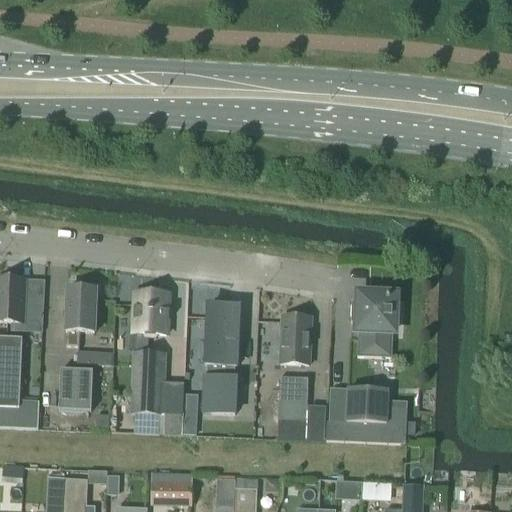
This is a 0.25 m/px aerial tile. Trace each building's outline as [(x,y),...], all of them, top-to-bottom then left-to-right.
[(0,325),(22,326),(23,283),(17,283),(15,280),(11,279),(8,279),(4,280),(2,282),(0,282),(0,325)] [(93,335),(95,292),(83,291),(83,290),(80,288),(77,287),(73,288),(70,289),(70,291),(66,291),(65,334),(66,334),(66,349),(77,349),(78,335),(93,335)] [(127,334),(126,356),(132,356),(147,356),(148,336),(165,337),(167,297),(159,297),(156,293),(146,293),(142,296),(135,296),(133,334),(127,334)] [(397,340),(398,327),(399,299),(393,299),(353,297),(352,303),(350,303),(350,325),(352,325),(351,338),(357,338),(356,359),(391,361),(392,340),(397,340)] [(236,369),(238,309),(206,308),(204,368),(206,368),(205,380),(203,380),(202,416),(234,417),(235,381),(233,381),(234,369),(236,369)] [(26,317),(26,333),(42,333),(42,317),(26,317)] [(308,367),(310,320),(281,319),(279,366),(308,367)] [(261,335),(262,368),(279,367),(278,334),(261,335)] [(0,340),(0,430),(37,432),(38,404),(18,403),(21,341),(0,340)] [(111,355),(76,353),(75,367),(110,368),(111,355)] [(162,417),(164,357),(147,356),(132,356),(130,416),(162,417)] [(90,414),(92,373),(59,372),(57,413),(90,414)] [(306,423),(307,381),(279,380),(277,422),(306,423)] [(406,411),(386,410),(387,393),(347,392),(346,425),(326,424),(325,443),(405,447),(406,411)] [(183,398),(182,412),(196,413),(197,398),(183,398)] [(108,418),(95,417),(94,433),(108,433),(108,418)] [(106,477),(106,474),(97,474),(97,476),(97,487),(106,487),(106,477)] [(63,511),(64,482),(49,481),(46,511),(63,511)] [(233,483),(233,482),(216,481),(215,504),(234,505),(235,483),(233,483)] [(64,482),(63,511),(94,511),(95,509),(86,509),(87,483),(64,482)] [(235,482),(235,483),(234,505),(233,511),(255,511),(257,483),(235,482)] [(266,490),(269,493),(277,493),(277,484),(277,483),(266,483),(266,490)] [(152,486),(150,509),(176,509),(177,486),(152,485),(152,486)]
